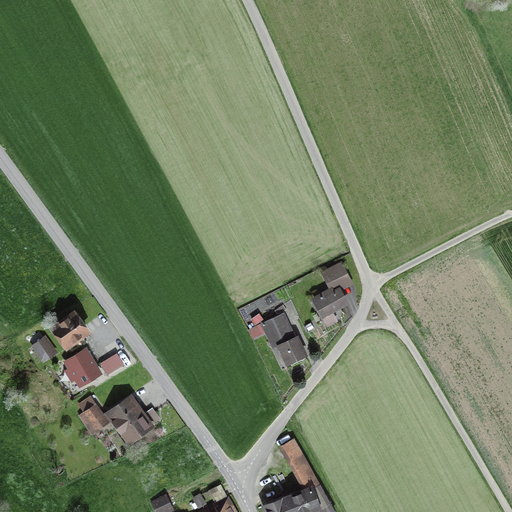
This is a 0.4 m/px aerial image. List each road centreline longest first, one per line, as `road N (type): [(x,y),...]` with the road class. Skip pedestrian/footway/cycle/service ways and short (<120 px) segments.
road 1 (unclassified): [(237,482),(354,328),(370,288),(248,0)]
road 2 (track): [(506,511),(370,285),(511,213)]
road 3 (unclassified): [(237,482),(0,157)]
